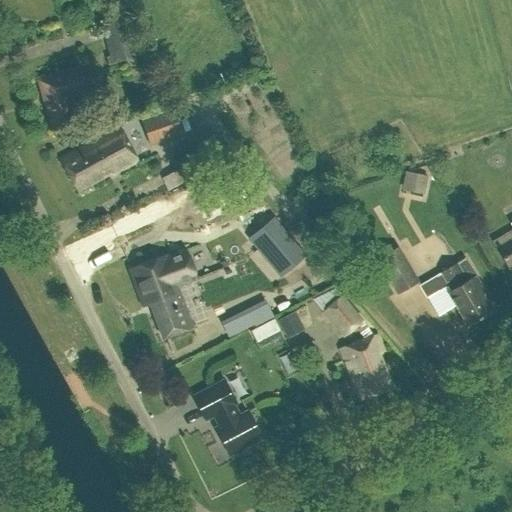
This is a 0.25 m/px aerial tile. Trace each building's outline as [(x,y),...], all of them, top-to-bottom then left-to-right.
[(118,61),(139,55),(129,17),(108,23),(118,61)] [(79,66),(69,68),(37,77),(51,131),(79,123),(72,97),(87,93),(79,66)] [(145,143),(178,132),(172,115),(139,126),(145,143)] [(138,161),(119,127),(60,159),(77,190),(117,169),(118,172),(138,161)] [(172,155),(179,169),(185,181),(222,162),(208,136),(172,155)] [(406,174),(403,190),(423,194),(426,178),(406,174)] [(241,181),(194,204),(202,220),(249,198),(241,181)] [(274,219),(261,229),(269,239),(258,247),(274,266),(285,256),(293,266),(305,256),(274,219)] [(511,221),(510,223),(511,227),(511,230),(493,241),(511,273),(511,272),(511,221)] [(419,281),(397,246),(376,259),(396,294),(419,281)] [(178,287),(178,288),(181,287),(180,285),(196,279),(185,250),(166,257),(165,255),(129,268),(141,301),(178,287)] [(486,293),(475,275),(464,258),(440,273),(441,274),(420,286),(426,297),(447,284),(450,290),(447,292),(467,325),(491,310),(482,295),(486,293)] [(149,299),(151,303),(163,338),(192,327),(178,288),(149,299)] [(320,312),(342,338),(364,320),(342,295),(320,312)] [(256,325),(273,317),(264,302),(249,309),(248,307),(222,320),(230,336),(255,323),(256,325)] [(383,351),(376,334),(340,349),(360,399),(391,387),(378,353),(383,351)] [(301,339),(288,342),(290,355),(304,353),(301,339)] [(247,411),(239,416),(233,404),(235,403),(223,380),(193,396),(205,419),(213,415),(219,426),(215,428),(229,454),(261,437),(247,411)]
